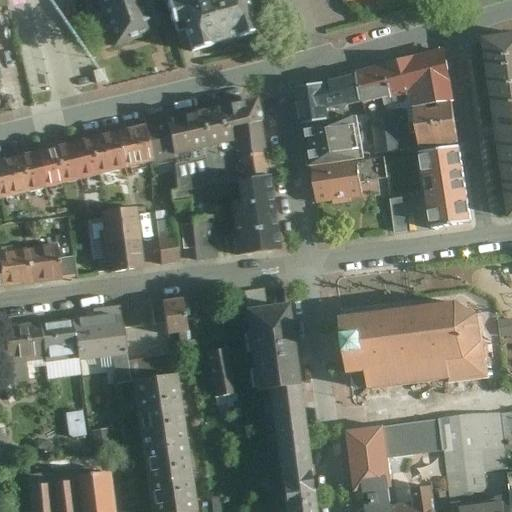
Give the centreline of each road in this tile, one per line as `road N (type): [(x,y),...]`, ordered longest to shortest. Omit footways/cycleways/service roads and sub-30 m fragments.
road 1 (residential): [(0,308),(303,267)]
road 2 (residential): [(0,137),(272,71)]
road 3 (residential): [(338,511),(303,267)]
road 4 (residential): [(488,241),(458,23)]
road 5 (residential): [(303,267),(272,71)]
road 6 (residential): [(272,71),(458,23)]
road 7 (residential): [(303,267),(488,241)]
